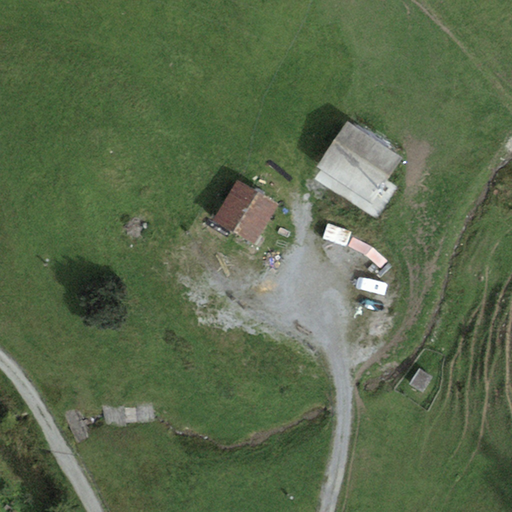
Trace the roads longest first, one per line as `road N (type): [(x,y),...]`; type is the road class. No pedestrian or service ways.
road 1 (track): [(322,511),(342,418),(340,379),(302,251)]
road 2 (track): [(0,356),(21,378),(93,511)]
